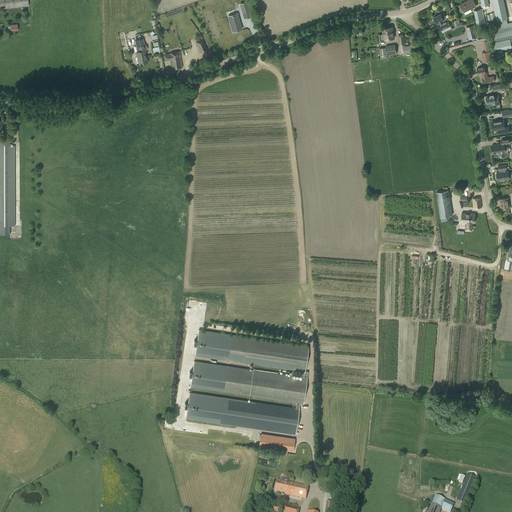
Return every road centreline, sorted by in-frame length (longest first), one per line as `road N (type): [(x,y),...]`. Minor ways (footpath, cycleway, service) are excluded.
road 1 (unclassified): [(0,100),(125,93),(435,0)]
road 2 (unclassified): [(511,227),(488,210),(466,81),(422,32)]
